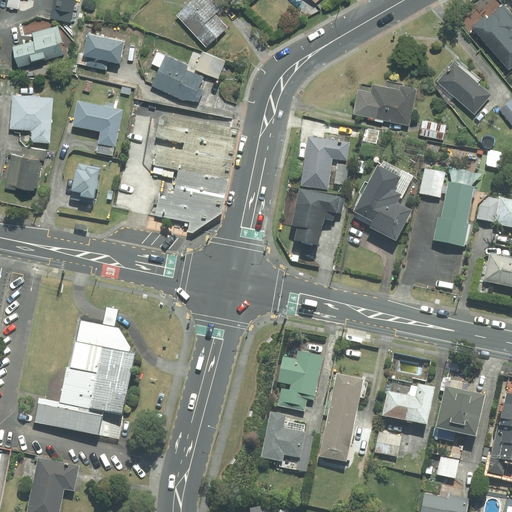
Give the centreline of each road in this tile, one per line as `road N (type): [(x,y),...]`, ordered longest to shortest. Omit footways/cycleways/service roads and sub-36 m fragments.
road 1 (secondary): [(405,0),(309,54),(274,87),(228,279)]
road 2 (secondary): [(511,343),(228,279)]
road 3 (secondary): [(228,279),(176,511)]
road 4 (secondary): [(228,279),(0,237)]
